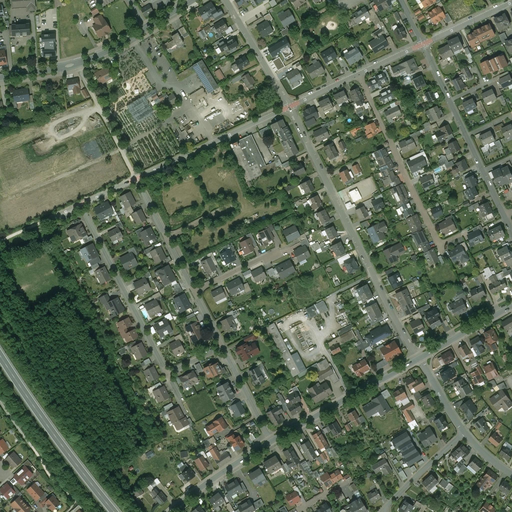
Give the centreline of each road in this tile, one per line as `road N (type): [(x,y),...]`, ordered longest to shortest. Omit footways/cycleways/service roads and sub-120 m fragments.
road 1 (residential): [(419,358),(289,106)]
road 2 (residential): [(80,204),(166,373),(222,345)]
road 3 (residential): [(459,234),(438,244),(357,74)]
road 4 (primary): [(0,355),(113,511)]
road 5 (residential): [(504,214),(422,44)]
road 6 (tertiary): [(419,358),(270,441)]
road 7 (residential): [(289,106),(135,178)]
road 8 (tertiary): [(0,77),(76,63),(146,28)]
road 9 (tertiary): [(270,441),(168,511)]
road 10 (residential): [(289,106),(226,0)]
